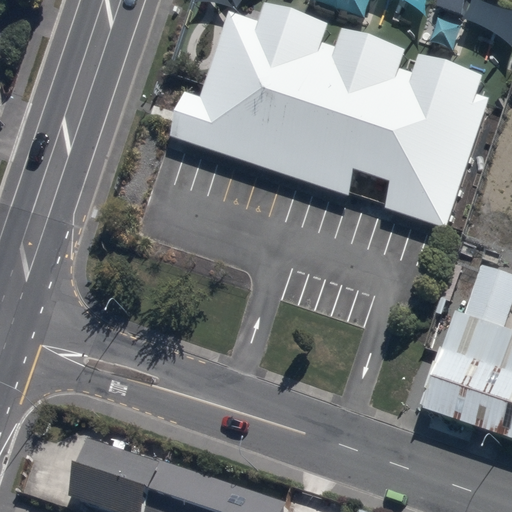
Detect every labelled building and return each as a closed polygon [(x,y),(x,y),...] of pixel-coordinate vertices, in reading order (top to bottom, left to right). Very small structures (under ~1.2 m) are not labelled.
[(463,14),(467,0),(440,0),(438,6),(463,14)] [(257,25),(229,16),(201,102),(182,96),(168,139),(347,197),(354,177),(389,188),(382,210),(447,232),(490,100),(477,96),(483,78),(418,57),(412,76),(398,72),(404,54),(341,33),(335,50),(320,45),(326,27),(263,7),(257,25)] [(457,54),(469,22),(442,12),(431,44),(457,54)] [(511,329),(451,311),(418,415),(511,443),(511,329)] [(285,511),(287,507),(86,445),(66,508),(77,511),(285,511)] [(376,511),(355,503),(351,511),(376,511)]
